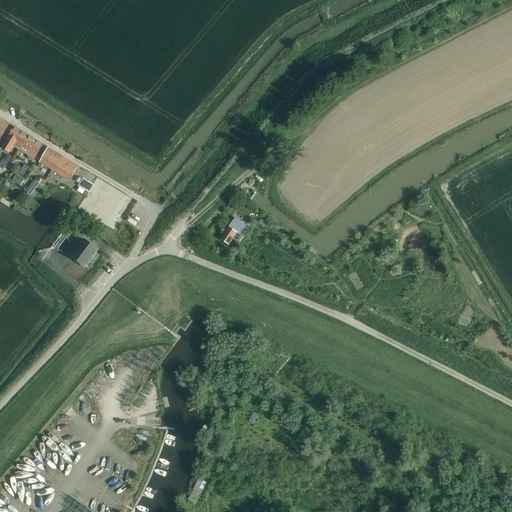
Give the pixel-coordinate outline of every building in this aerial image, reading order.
[(0,117),(0,137),(0,138),(9,123),(0,117)] [(15,126),(6,141),(2,147),(10,152),(13,146),(20,150),(29,134),(15,126)] [(29,134),(20,150),(34,158),(44,143),(29,134)] [(40,162),(54,170),(63,155),(49,147),(40,162)] [(6,153),(3,158),(10,162),(13,157),(6,153)] [(63,155),(54,170),(68,179),(77,164),(63,155)] [(29,167),(25,164),(19,172),(24,175),(29,167)] [(24,179),(16,174),(12,179),(21,185),(24,179)] [(83,177),(78,185),(82,188),(86,190),(90,192),(94,185),(91,183),(87,180),(83,177)] [(30,195),(40,183),(34,179),(25,191),(30,195)] [(220,238),(228,244),(237,233),(241,235),(247,227),(235,218),(220,238)] [(84,239),(73,254),(71,257),(85,267),(98,249),(84,239)]
